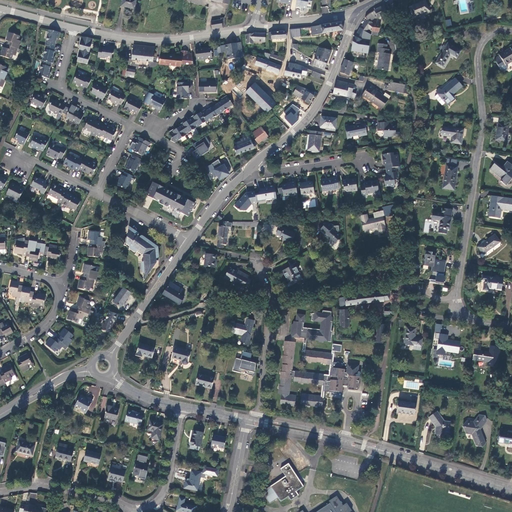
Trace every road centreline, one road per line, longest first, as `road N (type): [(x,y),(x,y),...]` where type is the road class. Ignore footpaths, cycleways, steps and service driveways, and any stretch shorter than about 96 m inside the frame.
road 1 (residential): [(511,31),(492,33),(477,55),(482,124),(456,296)]
road 2 (tertiary): [(511,490),(256,421)]
road 3 (residential): [(269,303),(398,285),(456,296)]
road 4 (tertiary): [(353,15),(321,99),(254,163)]
road 5 (tertiary): [(254,29),(154,40),(74,28)]
road 6 (residential): [(131,124),(59,86),(74,28)]
road 7 (residential): [(134,319),(269,303)]
road 8 (residential): [(130,511),(110,499),(36,486),(0,492)]
